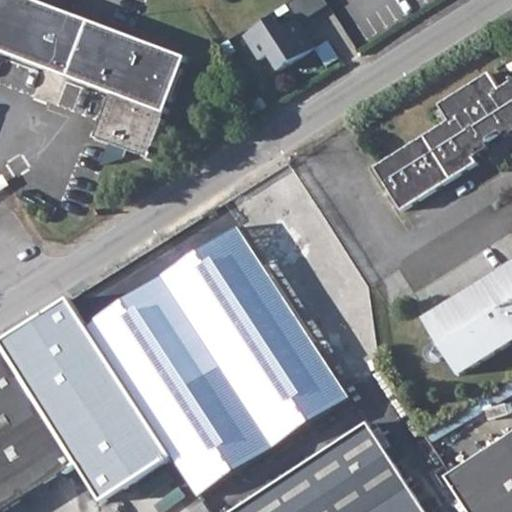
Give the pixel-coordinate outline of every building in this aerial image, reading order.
[(0,0),(0,52),(110,94),(93,140),(149,160),(186,59),(28,0),(0,0)] [(275,14),(244,34),(260,59),(268,54),(279,72),(315,48),(297,19),(284,28),(275,14)] [(511,57),(503,63),(509,74),(511,71),(511,57)] [(445,122),(371,168),(400,212),(474,164),(470,158),(483,151),(485,139),(496,133),(506,136),(511,132),(511,80),(511,81),(510,78),(506,80),(508,83),(496,90),(486,75),(435,106),(445,122)] [(236,88),(226,94),(233,106),(244,99),(236,88)] [(348,397),(236,227),(84,327),(169,455),(196,497),(348,397)] [(511,271),(430,321),(462,376),(511,346),(511,271)] [(65,299),(0,338),(0,346),(76,468),(96,501),(169,455),(84,327),(65,299)] [(0,511),(4,511),(76,468),(0,346),(0,511)] [(427,511),(411,487),(409,483),(390,455),(369,423),(304,465),(233,511),(427,511)] [(511,511),(511,437),(453,474),(477,511),(511,511)]
